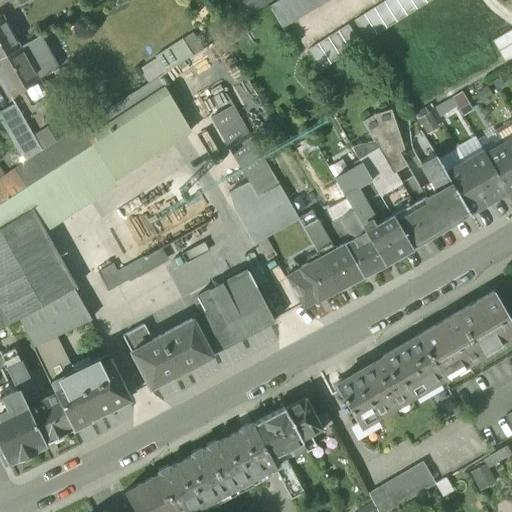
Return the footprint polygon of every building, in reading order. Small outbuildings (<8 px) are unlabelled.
[(241,0),(250,13),(270,0),(241,0)] [(282,27),(314,7),(309,0),(278,0),(269,6),(282,27)] [(396,0),(386,0),(384,2),(397,22),(407,16),(396,0)] [(410,0),(396,0),(407,16),(417,9),(410,0)] [(424,0),(410,0),(417,9),(427,3),(424,0)] [(384,2),(374,8),(387,28),(397,22),(384,2)] [(374,8),(364,14),(376,35),(387,28),(374,8)] [(364,14),(354,21),(366,41),(376,35),(364,14)] [(0,15),(0,58),(20,47),(2,15),(0,15)] [(222,36),(227,45),(246,32),(241,24),(222,36)] [(348,25),(338,31),(350,51),(360,45),(348,25)] [(497,50),(511,42),(511,29),(493,41),(492,41),(497,50)] [(338,31),(328,37),(340,58),(350,51),(338,31)] [(182,39),(192,55),(203,48),(193,32),(182,39)] [(40,36),(20,47),(0,58),(0,80),(9,96),(21,89),(30,106),(49,96),(39,79),(58,68),(40,36)] [(328,37),(318,43),(330,64),(340,58),(328,37)] [(156,58),(165,73),(192,55),(182,39),(155,57),(156,58)] [(511,42),(497,50),(504,62),(511,57),(511,42)] [(318,43),(308,50),(320,70),(330,64),(318,43)] [(139,69),(148,83),(159,77),(165,73),(156,58),(139,69)] [(148,83),(86,124),(92,134),(164,87),(159,77),(148,83)] [(92,134),(86,124),(82,126),(104,160),(116,179),(191,131),(164,87),(92,134)] [(487,87),(475,93),(481,105),(493,98),(487,87)] [(452,98),(457,107),(462,117),(473,111),(462,92),(452,98)] [(433,109),(438,117),(457,107),(452,98),(433,109)] [(0,113),(0,120),(10,137),(28,127),(16,105),(0,113)] [(228,193),(233,209),(278,184),(232,105),(210,117),(248,182),(228,193)] [(378,148),(393,174),(407,166),(399,152),(404,150),(392,109),(372,115),(361,121),(372,141),(377,149),(378,148)] [(430,113),(418,119),(426,134),(438,128),(430,113)] [(511,138),(511,122),(496,132),(503,144),(511,138)] [(48,126),(33,136),(42,152),(57,143),(48,126)] [(104,160),(82,126),(67,136),(89,171),(104,160)] [(33,136),(28,127),(10,137),(25,163),(33,158),(42,152),(33,136)] [(503,144),(496,132),(477,142),(483,152),(483,151),(485,154),(503,144)] [(43,226),(116,179),(104,160),(89,171),(67,136),(57,143),(42,152),(33,158),(55,192),(37,204),(39,205),(28,212),(72,289),(73,288),(77,286),(43,226)] [(483,152),(477,142),(475,138),(456,148),(464,162),(483,152)] [(511,138),(503,144),(511,159),(511,138)] [(377,149),(372,141),(351,146),(359,159),(377,149)] [(511,159),(503,144),(485,154),(485,155),(506,192),(506,193),(508,196),(511,193),(511,159)] [(379,194),(391,215),(411,248),(442,230),(424,198),(412,177),(399,184),(393,174),(378,148),(377,149),(359,159),(361,163),(379,194)] [(464,162),(456,148),(438,159),(446,173),(464,162)] [(483,152),(464,162),(488,203),(506,193),(506,192),(485,155),(485,154),(483,151),(483,152)] [(435,191),(434,192),(453,224),(469,214),(446,173),(438,159),(435,155),(419,164),(431,185),(442,179),(446,185),(435,191)] [(37,204),(55,192),(33,158),(25,163),(7,175),(28,212),(39,205),(37,204)] [(335,178),(348,170),(342,158),(328,166),(335,178)] [(464,162),(446,173),(469,214),(488,203),(464,162)] [(353,210),(362,224),(372,219),(375,225),(383,220),(371,199),(379,194),(361,163),(348,170),(335,178),(334,178),(346,198),(347,198),(353,210)] [(0,309),(0,229),(28,212),(7,175),(3,177),(0,179),(0,329),(9,325),(8,323),(0,309)] [(431,185),(435,191),(446,185),(442,179),(431,185)] [(233,209),(254,244),(257,242),(265,237),(298,219),(287,199),(278,184),(233,209)] [(434,192),(424,198),(442,230),(453,224),(434,192)] [(324,210),(334,229),(342,224),(339,218),(353,210),(347,198),(346,198),(324,210)] [(334,229),(343,244),(362,276),(385,263),(362,224),(353,210),(339,218),(342,224),(334,229)] [(0,309),(8,323),(72,289),(28,212),(0,229),(0,309)] [(320,229),(311,213),(299,220),(308,235),(320,229)] [(375,225),(372,219),(362,224),(385,263),(411,248),(391,215),(387,218),(383,220),(375,225)] [(308,235),(320,257),(338,288),(362,276),(343,244),(329,252),(327,248),(330,246),(320,229),(308,235)] [(257,242),(265,257),(273,252),(265,237),(257,242)] [(98,272),(108,291),(149,269),(144,259),(139,250),(98,272)] [(302,307),(338,288),(320,257),(285,275),(302,307)] [(204,313),(192,319),(211,355),(274,322),(247,271),(196,298),(204,313)] [(31,344),(32,347),(33,346),(56,335),(90,319),(91,319),(73,288),(72,289),(8,323),(9,325),(19,320),(31,344)] [(418,337),(442,378),(511,337),(511,324),(493,292),(418,337)] [(150,388),(211,355),(192,319),(152,341),(144,325),(123,336),(150,388)] [(33,346),(50,382),(73,371),(56,335),(33,346)] [(355,421),(359,427),(375,417),(442,378),(418,337),(335,386),(355,421)] [(63,433),(73,428),(56,393),(39,401),(14,350),(2,356),(8,366),(7,366),(18,390),(44,442),(51,439),(56,442),(62,438),(63,433)] [(50,382),(56,393),(73,428),(74,429),(91,421),(90,419),(130,399),(110,359),(77,375),(75,370),(73,371),(50,382)] [(44,443),(44,442),(18,390),(1,398),(7,410),(0,413),(0,447),(7,461),(44,443)] [(305,396),(283,407),(305,449),(306,451),(316,446),(310,435),(321,429),(315,416),(305,396)] [(283,407),(252,423),(270,458),(282,452),(290,448),(293,455),(305,449),(283,407)] [(315,416),(321,429),(332,423),(325,411),(315,416)] [(359,427),(355,421),(349,425),(357,438),(379,425),(375,417),(359,427)] [(252,423),(242,429),(265,471),(274,466),(270,458),(252,423)] [(227,492),(265,471),(242,429),(204,449),(227,492)] [(189,511),(227,492),(204,449),(156,475),(175,511),(189,511)] [(274,466),(277,471),(288,465),(282,452),(270,458),(274,466)] [(423,463),(420,464),(433,486),(436,484),(423,463)] [(368,494),(378,511),(386,511),(433,486),(420,464),(368,494)] [(277,471),(287,491),(299,485),(288,465),(277,471)] [(487,465),(470,473),(479,491),(495,483),(487,465)] [(135,511),(175,511),(156,475),(124,493),(135,511)] [(446,477),(436,484),(443,497),(454,491),(446,477)] [(302,492),(299,485),(287,491),(291,498),(302,492)] [(301,511),(310,507),(302,492),(291,498),(297,511),(301,511)] [(376,511),(372,502),(356,510),(357,511),(376,511)]
